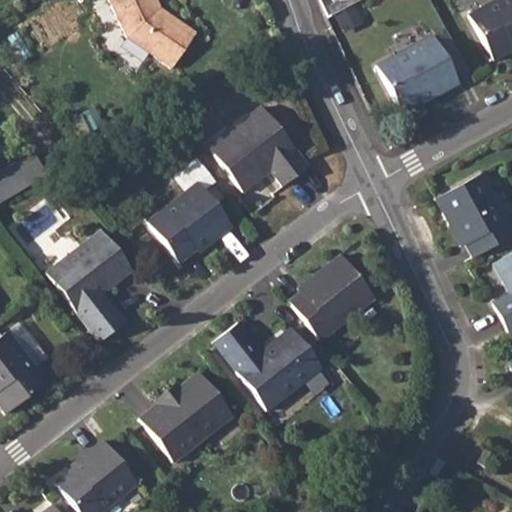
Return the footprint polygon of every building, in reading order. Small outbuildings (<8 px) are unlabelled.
[(106,0),(125,39),(170,71),(195,36),(155,7),(151,0),(106,0)] [(511,0),(489,0),(468,12),(492,57),(511,45),(511,0)] [(431,33),(374,64),(399,109),(433,90),(435,94),(457,81),(431,33)] [(233,135),(209,154),(239,192),(267,170),(279,184),(303,166),(257,107),(228,129),(233,135)] [(228,129),(204,148),(209,154),(233,135),(228,129)] [(0,171),(0,199),(45,173),(34,153),(0,171)] [(185,193),(149,221),(180,260),(229,223),(204,191),(216,182),(197,159),(173,177),(185,193)] [(456,220),(475,257),(511,235),(511,222),(485,172),(438,197),(451,222),(456,220)] [(100,229),(45,271),(97,340),(121,322),(99,294),(130,269),(100,229)] [(511,253),(496,262),(511,293),(495,303),(510,330),(511,329),(511,253)] [(315,275),(286,297),(317,336),(369,296),(336,254),(313,272),(315,275)] [(233,322),(208,341),(262,409),(316,366),(286,328),(256,351),(233,322)] [(5,331),(0,335),(0,407),(3,412),(44,379),(5,331)] [(176,385),(155,402),(137,417),(171,461),(229,415),(195,370),(176,385)] [(153,398),(155,402),(176,385),(174,381),(153,398)] [(83,458),(53,481),(77,511),(91,511),(132,480),(100,439),(81,455),(83,458)] [(487,449),(480,460),(488,466),(496,455),(487,449)] [(444,464),(436,459),(426,475),(435,480),(444,464)]
